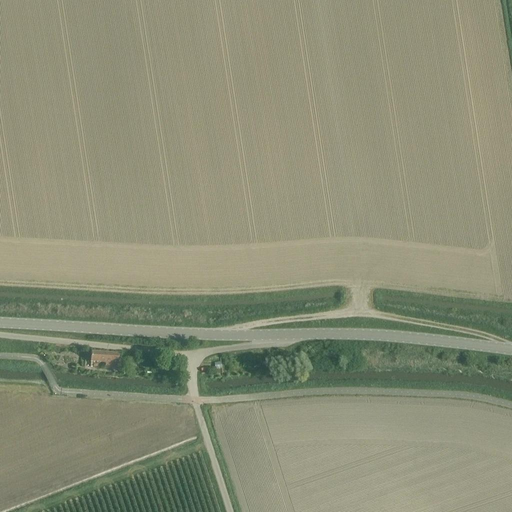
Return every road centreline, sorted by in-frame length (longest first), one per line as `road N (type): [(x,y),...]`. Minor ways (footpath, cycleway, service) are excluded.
road 1 (secondary): [(0,324),(273,335)]
road 2 (secondary): [(273,335),(389,336),(511,350)]
road 3 (unclassified): [(0,336),(188,356)]
road 4 (unclassified): [(230,511),(188,356)]
